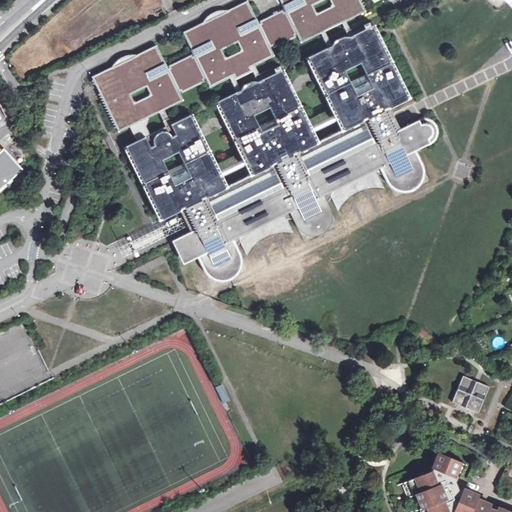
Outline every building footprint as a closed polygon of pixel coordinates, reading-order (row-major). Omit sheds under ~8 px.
[(170,68),(168,69),(157,46),(138,55),(124,58),(113,67),(93,77),(118,130),(129,125),(137,141),(126,146),(162,219),(181,210),(186,221),(192,232),(188,234),(199,257),(210,251),(217,266),(225,268),(229,260),(222,245),(234,239),(238,237),(246,228),(236,210),(264,197),(273,215),(284,213),(290,210),(300,206),(308,223),(316,223),(320,217),(313,201),(324,195),(329,192),(336,183),(328,165),(354,153),(363,170),(374,170),(380,168),(391,162),(398,177),(407,179),(411,172),(405,159),(416,154),(415,151),(417,149),(422,147),(430,147),(435,141),(436,138),(436,133),(435,128),(430,121),(422,120),(401,130),(395,118),(390,109),(409,100),(373,26),(308,58),(344,131),(339,133),(329,134),(322,142),(318,144),(282,70),(257,82),(248,84),(242,90),(217,102),(253,175),(248,178),(238,178),(231,186),(226,188),(190,115),(171,124),(164,109),(182,100),(178,92),(180,91),(181,92),(204,80),(204,79),(206,78),(210,87),(234,75),(236,79),(252,71),(251,67),(274,55),(270,47),(271,46),(272,47),(295,36),(295,35),(296,34),(301,43),(365,12),(358,0),(279,0),(286,13),(284,13),(283,12),(260,23),(261,25),(259,25),(248,2),(229,11),(215,14),(203,24),(184,33),(195,56),(193,57),(193,56),(169,67),(170,68)] [(391,162),(380,168),(388,185),(394,191),(403,194),(411,193),(419,189),(424,182),(426,175),(425,165),(417,149),(415,151),(416,154),(405,159),(411,172),(407,179),(398,177),(391,162)] [(0,154),(0,189),(21,169),(4,151),(0,154)] [(336,183),(363,170),(354,153),(328,165),(336,183)] [(385,189),(374,170),(363,170),(336,183),(329,192),(338,212),(343,203),(350,197),(361,190),(372,188),(385,189)] [(300,206),(290,210),(298,226),(302,231),(307,234),(313,235),(319,235),(326,232),(331,226),(333,220),(333,213),(324,195),(313,201),(320,217),(316,223),(308,223),(300,206)] [(236,210),(246,228),(273,215),(264,197),(236,210)] [(293,233),(284,213),(273,215),(246,228),(238,237),(247,256),(254,247),(263,239),(278,233),(293,233)] [(184,264),(199,257),(188,234),(172,242),(184,264)] [(210,251),(199,257),(206,271),(210,277),(215,280),(223,281),(231,280),(238,275),(241,269),(242,262),(241,253),(234,239),(222,245),(229,260),(225,268),(217,266),(210,251)] [(489,387),(463,376),(452,401),(478,413),(489,387)] [(222,385),(215,388),(223,403),(229,400),(222,385)] [(511,451),(511,454),(499,484),(511,489),(511,451)] [(425,478),(421,476),(404,483),(410,496),(413,495),(419,509),(415,511),(416,511),(443,511),(447,511),(450,511),(451,511),(461,511),(468,495),(462,491),(459,490),(456,482),(458,476),(456,475),(461,463),(439,454),(432,472),(433,475),(425,478)] [(461,463),(456,475),(458,476),(461,477),(466,465),(461,463)] [(470,511),(475,502),(476,498),(477,496),(473,493),(463,489),(462,491),(468,495),(461,511),(470,511)] [(475,502),(497,511),(499,508),(476,498),(475,502)] [(498,511),(497,511),(475,502),(470,511),(498,511)]
